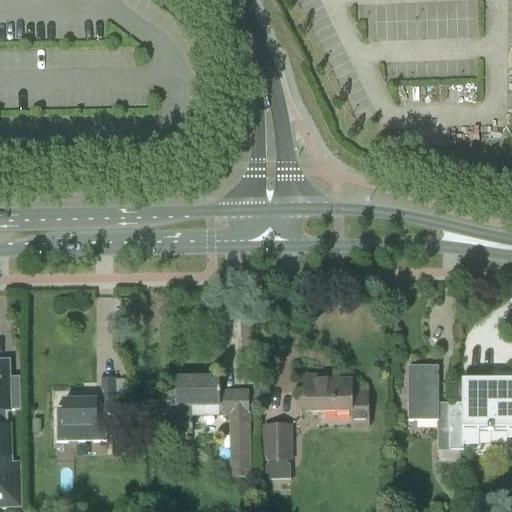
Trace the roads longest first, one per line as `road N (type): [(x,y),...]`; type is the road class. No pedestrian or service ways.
road 1 (secondary): [(225,212),(0,220)]
road 2 (secondary): [(0,250),(217,248)]
road 3 (secondary): [(317,247),(511,254)]
road 4 (secondary): [(511,241),(402,215),(330,210)]
road 5 (unclassified): [(287,173),(274,95),(254,57)]
